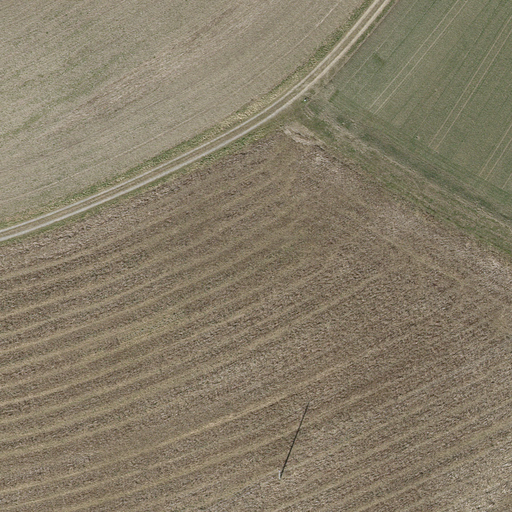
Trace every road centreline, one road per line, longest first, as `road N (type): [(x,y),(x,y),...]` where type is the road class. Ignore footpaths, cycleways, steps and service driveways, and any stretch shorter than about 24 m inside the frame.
road 1 (track): [(387,0),(288,105),(226,142),(0,238)]
road 2 (track): [(288,105),(511,238)]
